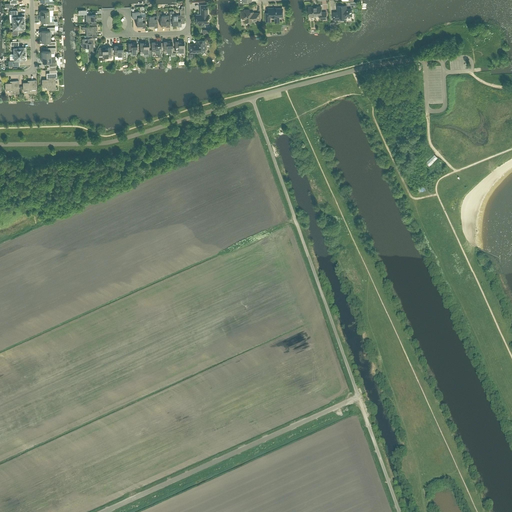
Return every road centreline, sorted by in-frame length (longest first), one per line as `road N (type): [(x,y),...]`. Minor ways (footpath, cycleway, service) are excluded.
road 1 (unclassified): [(252,97),(358,397)]
road 2 (unclassified): [(104,511),(358,397)]
road 3 (unclassified): [(252,97),(108,142),(0,144)]
road 4 (unclassified): [(424,59),(252,97)]
road 5 (unclassified): [(398,511),(358,397)]
